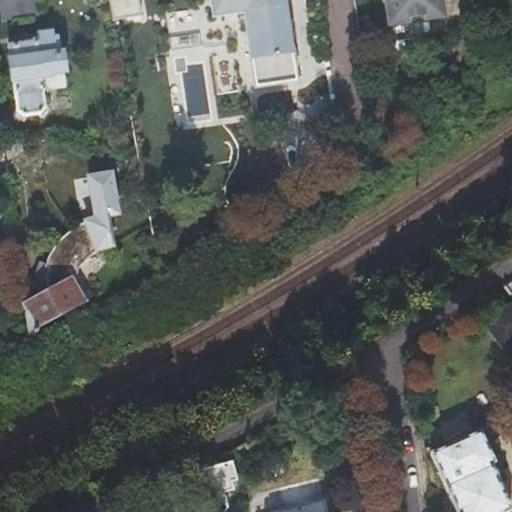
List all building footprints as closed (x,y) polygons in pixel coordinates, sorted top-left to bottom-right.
[(21,0),(20,0),(0,2),(0,32),(27,29),(21,0)] [(136,0),(108,0),(109,1),(112,19),(139,15),(136,0)] [(168,23),(191,19),(187,0),(181,0),(165,3),(168,23)] [(296,82),(283,0),(208,0),(211,16),(243,13),(253,88),(296,82)] [(434,0),(389,0),(393,20),(436,12),(434,0)] [(112,19),(109,1),(98,3),(102,24),(113,22),(112,19)] [(34,43),(8,48),(17,112),(24,116),(37,114),(43,108),(41,91),(67,86),(62,56),(58,57),(55,38),(34,41),(34,43)] [(133,71),(122,73),(126,94),(137,92),(133,71)] [(23,306),(27,334),(57,317),(104,292),(151,248),(132,229),(74,281),(73,279),(41,296),(39,294),(25,301),(27,304),(23,306)] [(511,349),(511,306),(484,325),(505,354),(511,349)] [(477,433),(428,454),(453,511),(506,511),(511,510),(489,463),(491,462),(477,433)] [(201,473),(211,511),(228,511),(223,489),(214,490),(211,471),(201,473)] [(327,511),(325,502),(279,511),(327,511)]
